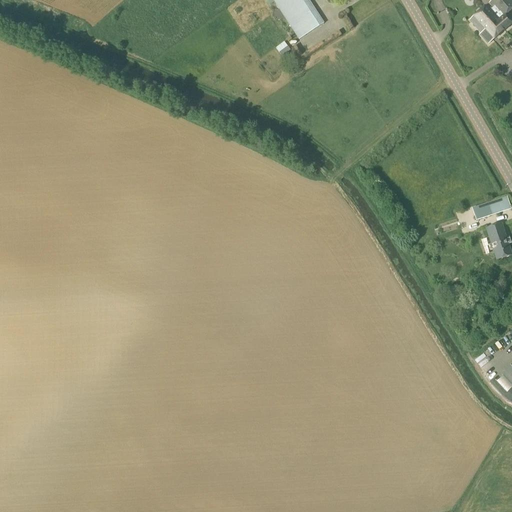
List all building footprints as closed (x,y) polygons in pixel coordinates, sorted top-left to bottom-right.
[(271,0),(298,41),(324,25),(307,0),(271,0)] [(487,45),(511,25),(504,17),(511,10),(511,2),(510,0),(494,0),(470,22),(481,35),(480,36),(487,45)] [(279,54),(287,48),(284,43),(275,49),(279,54)] [(492,203),(471,210),(476,222),(496,215),(492,203)] [(481,223),(473,226),(475,232),(484,228),(481,223)] [(496,262),(511,256),(501,225),(486,231),(496,262)] [(487,376),(498,372),(494,361),(483,365),(487,376)] [(511,367),(502,376),(495,382),(498,385),(494,389),(505,401),(509,397),(509,398),(511,395),(511,367)]
